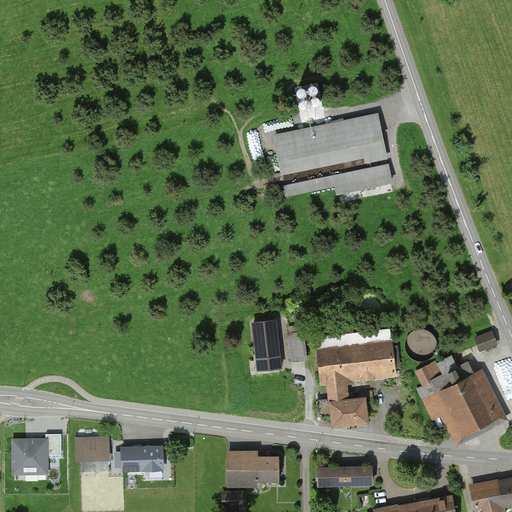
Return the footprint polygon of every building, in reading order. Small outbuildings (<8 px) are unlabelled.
[(384,122),(277,143),(283,173),(369,156),(370,161),(391,157),(384,122)] [(395,167),(286,188),(288,199),(339,190),(340,196),(398,185),(395,167)] [(275,321),(254,323),(260,370),(280,368),(275,321)] [(303,332),(289,334),(292,359),(306,358),(303,332)] [(495,333),(476,340),(481,351),(500,344),(495,333)] [(398,346),(319,356),(323,383),(332,381),(338,428),(375,423),(371,399),(353,401),(350,379),(402,372),(398,346)] [(507,417),(485,375),(479,378),(473,366),(463,371),(457,361),(423,378),(428,389),(422,392),(436,419),(446,414),(460,441),(507,417)] [(109,438),(77,439),(78,461),(110,460),(109,438)] [(64,440),(16,441),(17,475),(50,474),(50,455),(64,455),(64,440)] [(163,447),(123,448),(123,471),(164,470),(163,447)] [(264,453),(232,453),(231,486),(264,486),(264,481),(286,482),(287,460),(263,459),(264,453)] [(377,469),(319,471),(319,487),(377,486),(377,469)] [(501,511),(501,505),(511,503),(511,479),(473,488),(477,511),(501,511)] [(248,492),(224,492),(224,511),(248,510),(248,492)] [(455,511),(453,496),(370,511),(455,511)]
